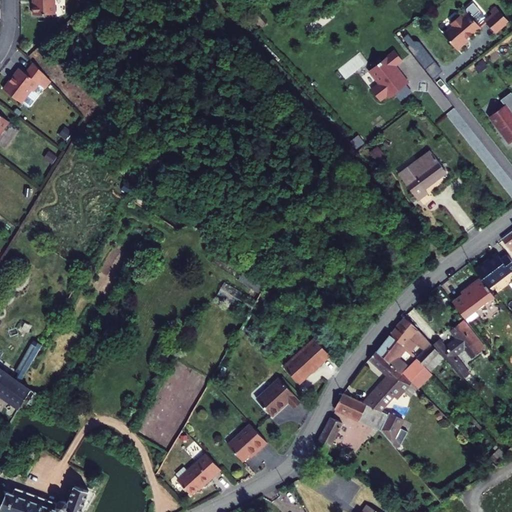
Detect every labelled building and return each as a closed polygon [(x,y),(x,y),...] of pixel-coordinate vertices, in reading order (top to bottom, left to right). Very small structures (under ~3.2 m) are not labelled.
[(35,0),(36,8),(58,8),(57,0),(35,0)] [(487,20),(497,31),(510,19),(499,8),(487,20)] [(468,37),(469,37),(481,25),(467,11),(461,16),(460,15),(456,19),(452,23),(455,26),(445,34),(459,49),(470,39),(468,37)] [(408,34),(403,38),(409,45),(407,46),(433,79),(443,70),(421,42),(419,41),(418,40),(415,40),(414,41),(408,34)] [(410,82),(396,64),(402,60),(395,51),(370,70),(380,82),(372,89),(381,100),(389,94),(391,97),(395,93),(400,100),(412,91),(407,84),(410,82)] [(53,79),(34,59),(25,70),(18,65),(1,88),(20,103),(31,89),(33,91),(40,82),(46,87),(53,79)] [(484,119),(504,146),(511,140),(511,123),(508,118),(511,114),(511,103),(506,95),(495,102),(499,108),(484,119)] [(0,135),(10,123),(0,114),(0,135)] [(437,150),(405,174),(423,199),(433,192),(429,186),(424,190),(414,175),(440,156),(437,150)] [(440,156),(414,175),(424,190),(429,186),(451,171),(440,156)] [(511,229),(501,238),(511,250),(511,249),(511,229)] [(476,269),(480,274),(490,287),(511,270),(511,259),(508,254),(501,259),(498,255),(484,267),(483,264),(476,269)] [(243,272),(238,280),(256,291),(261,283),(243,272)] [(462,292),(453,299),(465,315),(494,292),(490,287),(480,274),(460,290),(462,292)] [(217,295),(236,305),(243,292),(224,282),(217,295)] [(410,310),(392,324),(402,335),(409,328),(417,338),(410,343),(432,367),(448,353),(436,340),(410,310)] [(443,334),(436,340),(448,353),(466,374),(472,369),(457,352),(467,344),(473,353),(487,343),(468,315),(455,324),(461,332),(450,342),(443,334)] [(376,340),(380,344),(404,368),(413,377),(417,381),(432,367),(410,343),(403,349),(396,341),(402,335),(392,324),(376,340)] [(312,365),(315,367),(334,348),(318,332),(288,362),(302,375),(312,365)] [(404,368),(380,344),(370,353),(391,374),(382,383),(385,386),(404,368)] [(0,365),(0,395),(19,409),(32,388),(0,365)] [(385,386),(382,383),(368,397),(381,405),(383,406),(413,377),(404,368),(385,386)] [(261,393),(276,409),(292,394),(298,400),(305,393),(283,371),(261,393)] [(381,405),(351,386),(343,403),(373,422),(381,405)] [(392,412),(381,405),(373,422),(384,428),(392,412)] [(356,417),(340,409),(326,439),(341,448),(356,417)] [(397,434),(407,418),(393,410),(392,412),(384,428),(398,443),(402,440),(397,434)] [(259,441),(261,443),(271,433),(254,415),(231,437),(247,453),(259,441)] [(207,478),(208,479),(225,462),(211,447),(183,475),(196,488),(207,478)] [(511,454),(511,448),(511,447),(503,453),(506,458),(511,454)] [(502,459),(495,451),(485,461),(493,468),(502,459)] [(6,493),(0,506),(0,510),(5,511),(84,511),(85,509),(91,490),(76,484),(69,501),(68,500),(67,499),(65,499),(63,499),(61,499),(59,500),(58,502),(16,487),(15,487),(13,492),(8,490),(6,493)]
